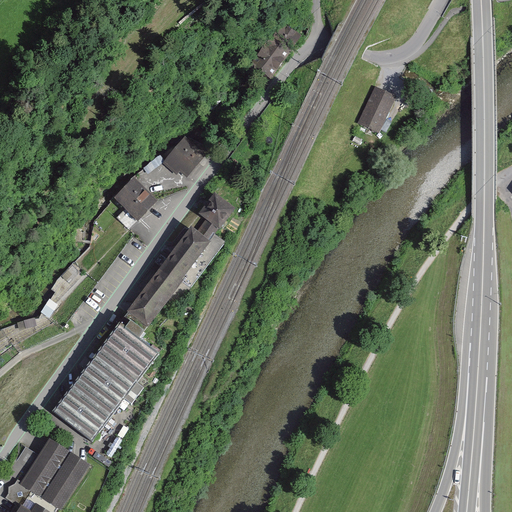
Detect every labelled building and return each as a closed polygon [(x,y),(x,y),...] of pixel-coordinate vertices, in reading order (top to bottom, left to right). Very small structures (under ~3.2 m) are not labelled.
[(303,38),(283,24),(272,39),(292,53),(303,38)] [(292,53),(272,39),(249,69),(269,83),(292,53)] [(361,119),(382,129),(399,91),(377,82),(361,119)] [(209,157),(182,134),(162,156),(189,180),(209,157)] [(164,203),(130,174),(112,195),(127,208),(118,218),(137,235),(164,203)] [(242,212),(222,197),(206,216),(211,221),(205,228),(197,224),(136,306),(153,319),(142,332),(121,329),(65,415),(108,446),(139,407),(143,410),(159,392),(152,387),(175,359),(157,343),(163,334),(158,331),(173,312),(181,316),(199,292),(194,287),(228,242),(222,238),(226,232),(242,212)] [(44,308),(52,314),(61,301),(52,295),(44,308)] [(76,511),(104,469),(62,442),(51,459),(36,450),(21,473),(34,481),(32,485),(27,482),(16,488),(16,495),(13,499),(23,505),(19,511),(70,511),(72,510),(73,511),(76,511)]
